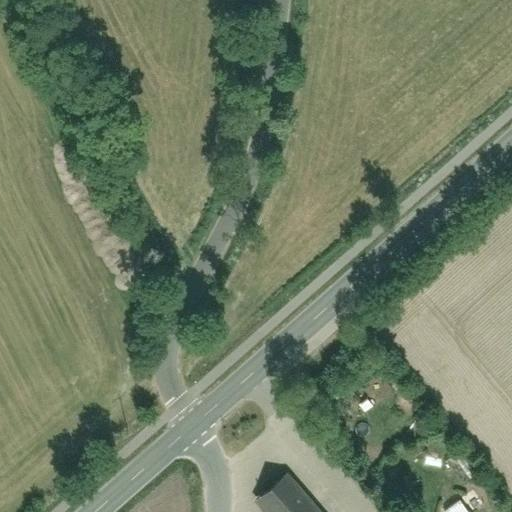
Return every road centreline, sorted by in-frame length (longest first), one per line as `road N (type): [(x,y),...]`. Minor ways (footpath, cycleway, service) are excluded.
road 1 (unclassified): [(282,0),(259,166),(173,337),(168,372),(195,428)]
road 2 (tertiary): [(195,428),(511,146)]
road 3 (tertiary): [(104,511),(195,428)]
